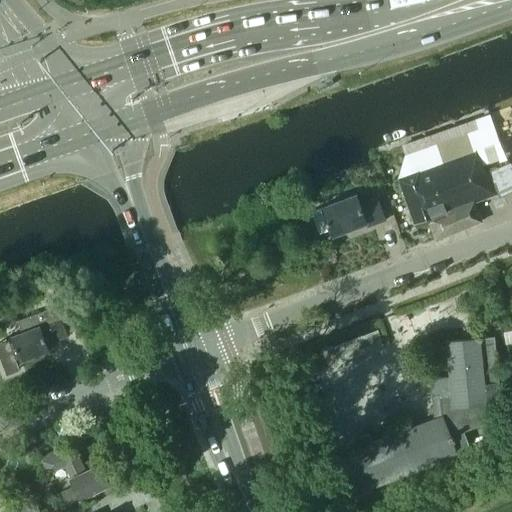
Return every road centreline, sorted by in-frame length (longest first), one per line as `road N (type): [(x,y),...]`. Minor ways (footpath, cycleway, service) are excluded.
road 1 (primary): [(119,129),(511,11)]
road 2 (residential): [(188,354),(511,230)]
road 3 (primary): [(413,0),(230,29),(77,77)]
road 4 (secondary): [(188,354),(137,215)]
road 5 (residential): [(155,511),(95,387)]
